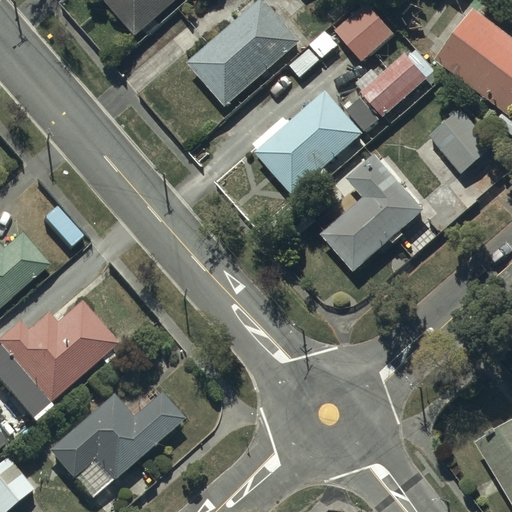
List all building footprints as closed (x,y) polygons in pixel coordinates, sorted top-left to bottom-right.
[(101,0),(135,39),(180,0),(101,0)] [(261,0),(186,66),(224,109),(300,43),(262,0),(261,0)] [(335,33),(363,63),(393,36),(366,5),(335,33)] [(511,39),(476,12),(437,62),(511,119),(511,39)] [(404,56),(362,96),(384,120),(426,80),(404,56)] [(256,156),(291,197),(363,136),(326,94),(289,125),(284,120),(253,147),(259,153),(256,156)] [(460,111),(428,138),(462,178),(494,151),(460,111)] [(424,213),(375,157),(346,182),(363,201),(321,238),(354,275),(391,243),(393,246),(404,237),(401,233),(424,213)] [(56,210),(44,221),(71,250),(83,239),(56,210)] [(0,311),(50,269),(23,237),(4,254),(0,249),(0,311)] [(20,325),(0,342),(0,349),(51,406),(102,361),(106,366),(117,357),(113,354),(119,348),(81,305),(57,327),(48,317),(28,334),(20,325)] [(113,398),(49,455),(74,482),(92,502),(114,484),(185,423),(162,396),(133,420),(113,398)] [(511,424),(477,445),(511,504),(511,424)] [(7,460),(0,465),(0,511),(8,511),(33,493),(7,460)]
